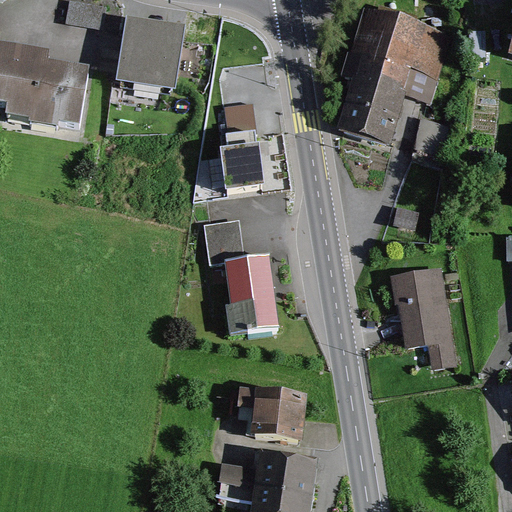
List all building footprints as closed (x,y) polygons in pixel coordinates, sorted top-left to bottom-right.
[(107,8),(69,3),(66,26),(104,31),(107,8)] [(455,41),(363,14),(343,82),(358,87),(344,134),(390,147),(405,98),(435,107),(455,41)] [(184,34),(127,24),(116,87),(174,96),(184,34)] [(50,59),(0,50),(0,109),(7,110),(5,120),(30,124),(29,128),(58,133),(59,128),(79,131),(88,75),(49,69),(50,59)] [(416,180),(445,181),(447,122),(417,121),(416,180)] [(265,191),(259,150),(257,151),(256,136),(226,140),(228,155),(221,156),(226,197),(265,191)] [(241,230),(208,235),(215,274),(225,272),(237,341),(279,334),(267,266),(248,269),(241,230)] [(443,275),(396,283),(409,355),(432,351),(436,373),(460,369),(443,275)] [(308,406),(239,399),(237,420),(254,422),(252,443),(303,449),(308,406)] [(257,480),(228,475),(222,511),(311,511),(318,471),(260,462),(257,480)]
